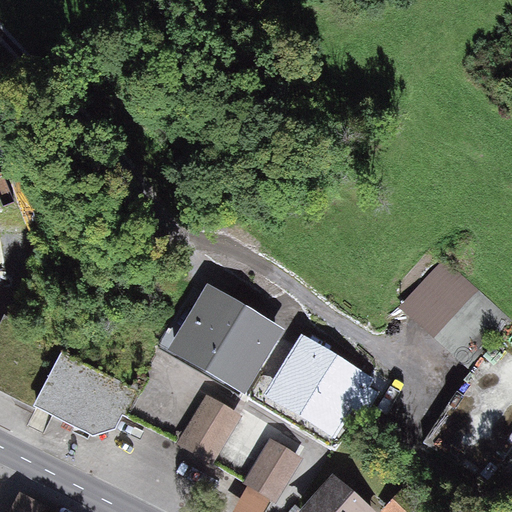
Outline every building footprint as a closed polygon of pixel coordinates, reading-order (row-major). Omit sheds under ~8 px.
[(239,398),(242,392),(209,373),(216,362),(183,343),(210,297),(193,286),(142,378),(137,375),(131,387),(64,354),(38,405),(36,407),(93,435),(111,429),(122,407),(186,440),(183,445),(211,462),(214,456),(253,479),(249,485),(274,499),(305,446),(241,409),(235,405),(239,398)] [(242,392),(270,345),(249,333),(252,328),(241,321),(244,317),(210,297),(183,343),(216,362),(209,373),(242,392)] [(0,325),(0,385),(38,405),(64,354),(24,334),(26,329),(4,318),(0,325)] [(511,447),(511,353),(491,340),(423,444),(487,485),(511,447)] [(277,349),(270,345),(242,392),(239,398),(235,405),(241,409),(246,402),(290,428),(291,426),(335,452),(362,417),(375,395),(326,365),(323,371),(279,346),(277,349)] [(366,511),(331,481),(303,511),(366,511)] [(423,511),(404,495),(389,511),(423,511)] [(17,511),(43,511),(22,502),(17,511)]
